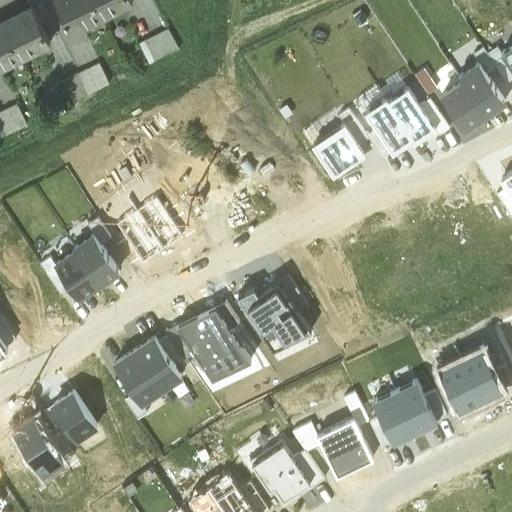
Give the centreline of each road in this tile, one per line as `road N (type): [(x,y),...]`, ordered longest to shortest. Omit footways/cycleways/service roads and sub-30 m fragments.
road 1 (residential): [(511,129),(146,299),(0,395)]
road 2 (residential): [(355,506),(511,428)]
